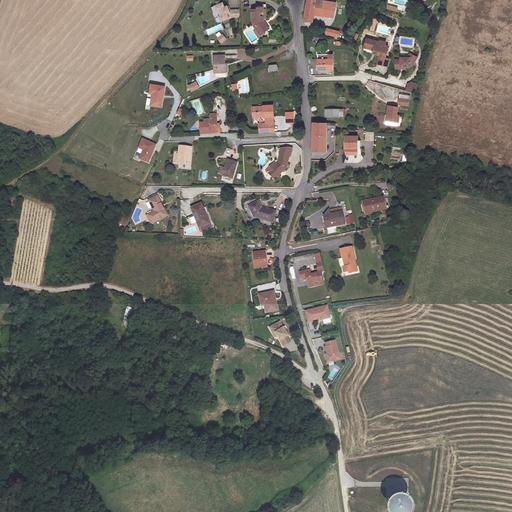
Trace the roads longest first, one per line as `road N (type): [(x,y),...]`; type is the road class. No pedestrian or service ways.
road 1 (unclassified): [(330,406),(301,343),(280,254),(306,166),(296,8)]
road 2 (track): [(315,375),(121,289),(0,282)]
road 3 (track): [(0,189),(69,139),(185,0)]
